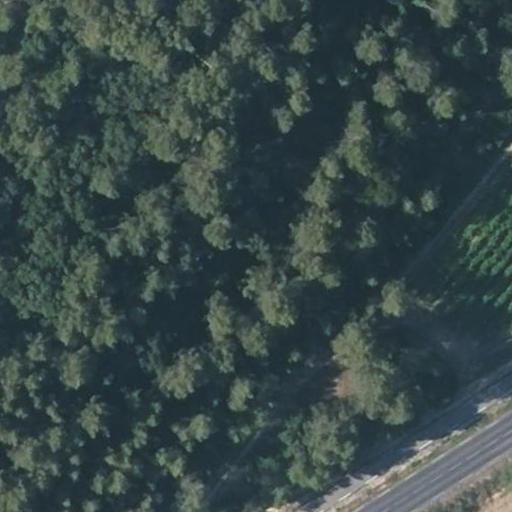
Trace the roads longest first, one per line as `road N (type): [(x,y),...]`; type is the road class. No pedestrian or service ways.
road 1 (track): [(187,511),(316,361),(366,332),(412,322)]
road 2 (tertiary): [(380,511),(511,428)]
